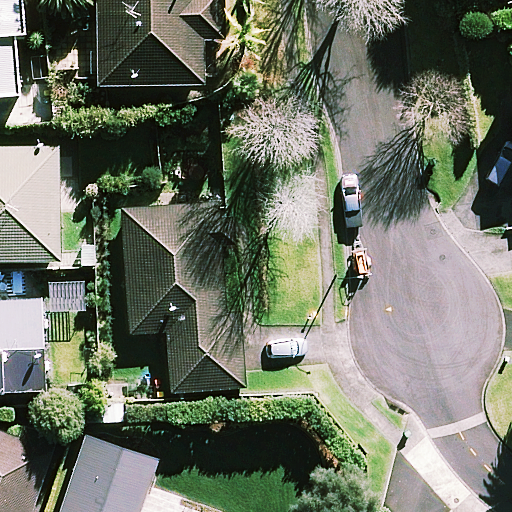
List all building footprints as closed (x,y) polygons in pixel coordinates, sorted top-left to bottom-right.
[(0,0),(0,94),(17,93),(14,29),(22,29),(21,0),(0,0)] [(91,0),(52,0),(52,14),(92,14),(91,0)] [(98,0),(100,83),(204,81),(203,35),(226,35),(225,0),(98,0)] [(0,263),(59,264),(59,246),(60,148),(0,147),(0,263)] [(223,301),(220,203),(118,206),(121,330),(168,329),(170,386),(244,384),(242,300),(223,301)] [(0,388),(45,388),(44,298),(0,298),(0,388)] [(31,511),(54,443),(0,424),(0,511),(31,511)] [(139,511),(158,457),(87,433),(60,511),(139,511)]
